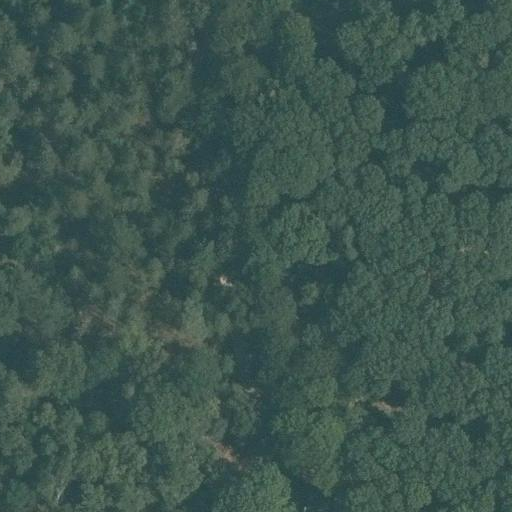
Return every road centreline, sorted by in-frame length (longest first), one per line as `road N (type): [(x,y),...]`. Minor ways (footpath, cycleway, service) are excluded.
road 1 (unclassified): [(317,511),(240,0)]
road 2 (track): [(245,40),(384,0)]
